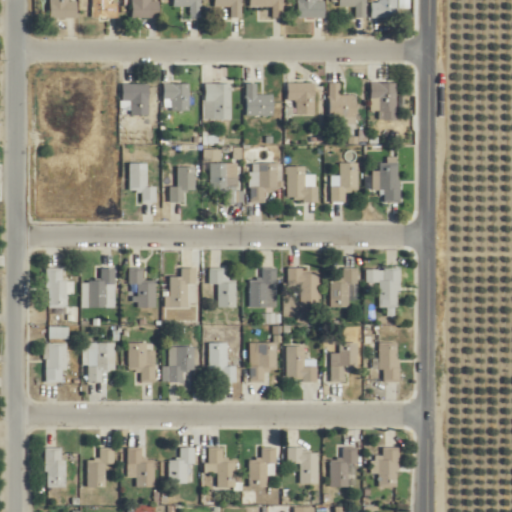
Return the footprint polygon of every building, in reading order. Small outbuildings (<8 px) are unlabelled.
[(48,0),(49,19),(77,19),(76,0),(48,0)] [(92,0),(92,18),(118,18),(118,3),(110,3),(109,0),(92,0)] [(131,0),(132,18),(158,18),(158,0),(151,0),(150,0),(131,0)] [(172,0),(173,7),(190,7),(190,18),(201,18),(200,0),(172,0)] [(213,0),(214,7),(231,7),(231,18),(242,18),(241,0),(213,0)] [(272,7),(272,18),(283,18),(283,0),(249,0),(250,7),(272,7)] [(316,0),(297,0),(297,18),(324,18),(324,0),(316,0)] [(355,18),(366,18),(366,0),(338,0),(338,7),(355,7),(355,18)] [(398,18),(397,0),(372,0),(372,18),(398,18)] [(246,116),(273,116),(273,95),(256,95),(256,83),(246,83),(246,116)] [(314,83),(286,83),(286,103),(296,103),(296,115),(314,115),(314,83)] [(356,123),(356,95),(339,95),(339,83),(329,83),(329,123),(356,123)] [(397,83),(371,83),(371,111),(381,111),(381,120),(396,120),(397,83)] [(149,84),(122,84),(122,116),(149,116),(149,84)] [(189,84),(169,84),(169,111),(189,111),(189,84)] [(231,120),(231,84),(205,84),(205,120),(231,120)] [(373,190),(384,190),(384,202),(399,202),(399,158),(379,158),(379,171),(373,171),(373,190)] [(147,163),(129,163),(129,191),(141,191),(141,203),(157,203),(157,187),(147,187),(147,163)] [(266,202),(265,191),(278,191),(277,163),(250,164),(250,202),(266,202)] [(358,190),(358,163),(340,163),(340,177),(331,177),(331,202),(348,202),(348,190),(358,190)] [(211,164),(211,191),(223,191),(223,204),(237,204),(237,174),(228,174),(228,164),(211,164)] [(184,202),(184,190),(195,190),(195,167),(177,167),(177,187),(170,187),(170,202),(184,202)] [(305,167),(287,167),(287,202),(317,202),(317,175),(305,175),(305,167)] [(196,267),(180,267),(180,277),(168,276),(168,307),(195,307),(196,267)] [(250,308),(277,308),(277,267),(261,267),(261,279),(250,279),(250,308)] [(349,307),(349,284),(357,284),(357,267),(342,267),(342,281),(330,281),(330,307),(349,307)] [(66,308),(66,268),(47,268),(47,308),(66,308)] [(82,308),(116,308),(116,268),(101,268),(101,281),(82,281),(82,308)] [(156,279),(143,279),(143,268),(130,268),(130,298),(138,298),(138,308),(156,308),(156,279)] [(236,308),(236,279),(224,279),(224,268),(209,268),(209,285),(217,285),(217,308),(236,308)] [(366,268),(366,283),(379,283),(379,308),(399,308),(399,268),(366,268)] [(319,305),(319,269),(289,269),(289,286),(299,286),(299,305),(319,305)] [(69,339),(69,327),(49,327),(49,339),(69,339)] [(47,343),(47,381),(66,381),(66,343),(47,343)] [(88,382),(104,382),(104,372),(115,372),(115,343),(88,343),(88,382)] [(129,371),(138,371),(138,383),(155,383),(155,350),(147,350),(147,343),(129,343),(129,371)] [(236,382),(236,366),(227,366),(227,343),(209,343),(209,382),(236,382)] [(277,371),(276,343),(249,343),(250,383),(264,382),(264,371),(277,371)] [(330,383),(346,383),(346,372),(357,372),(357,343),(340,343),(340,353),(330,353),(330,383)] [(382,382),(398,382),(398,343),(378,343),(378,370),(382,370),(382,382)] [(286,346),(286,381),(316,381),(316,366),(305,366),(305,346),(286,346)] [(195,371),(195,347),(165,347),(165,382),(183,382),(183,371),(195,371)] [(330,459),(330,487),(352,487),(352,465),(357,465),(357,447),(342,447),(342,459),(330,459)] [(398,487),(398,447),(379,447),(379,487),(398,487)] [(45,488),(64,488),(64,448),(45,448),(45,488)] [(105,465),(114,465),(114,448),(99,448),(99,459),(87,459),(87,488),(105,488),(105,465)] [(127,477),(136,477),(136,488),(154,488),(154,459),(143,459),(143,448),(127,448),(127,477)] [(168,483),(187,483),(187,464),(195,464),(195,448),(180,448),(180,460),(168,460),(168,483)] [(207,474),(217,474),(217,488),(235,488),(235,458),(223,459),(223,448),(206,448),(207,474)] [(275,475),(275,448),(249,448),(249,487),(267,487),(267,475),(275,475)] [(318,449),(288,449),(288,465),(300,465),(300,484),(318,484),(318,449)]
